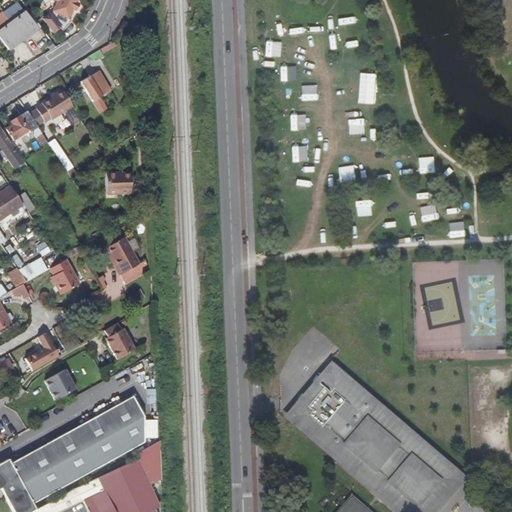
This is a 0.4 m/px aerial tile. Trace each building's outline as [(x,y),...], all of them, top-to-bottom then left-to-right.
[(55,0),(51,9),(52,9),(49,12),(43,19),(52,31),(59,26),(62,28),(70,19),(67,16),(74,0),(55,0)] [(21,37),(35,27),(22,10),(15,1),(2,11),(21,37)] [(2,11),(0,12),(0,37),(7,47),(21,37),(2,11)] [(79,80),(91,99),(97,96),(108,89),(96,69),(79,80)] [(49,117),(50,118),(71,105),(61,89),(39,102),(40,104),(34,108),(42,121),(49,117)] [(104,107),(97,96),(91,99),(98,111),(104,107)] [(63,114),(71,127),(80,120),(71,108),(63,114)] [(5,128),(12,139),(35,124),(26,111),(9,122),(10,124),(5,128)] [(19,161),(14,153),(0,132),(0,152),(5,159),(10,167),(19,161)] [(66,171),(73,166),(54,138),(47,143),(66,171)] [(104,173),(105,195),(128,194),(127,174),(115,175),(114,173),(104,173)] [(15,196),(8,186),(0,191),(0,219),(21,205),(15,196)] [(31,206),(22,192),(15,196),(21,205),(24,210),(31,206)] [(106,249),(113,262),(110,264),(118,278),(120,277),(135,267),(122,240),(106,249)] [(38,255),(48,254),(47,242),(36,243),(38,255)] [(39,259),(29,264),(37,276),(46,270),(39,259)] [(60,263),(50,268),(55,278),(53,279),(61,295),(77,286),(63,260),(60,263)] [(29,264),(17,271),(24,283),(37,276),(29,264)] [(135,267),(120,277),(123,283),(139,274),(135,267)] [(15,270),(6,275),(15,288),(20,285),(24,283),(17,271),(15,270)] [(6,275),(0,278),(0,286),(5,294),(7,292),(15,288),(6,275)] [(97,277),(102,288),(108,286),(104,275),(97,277)] [(21,300),(27,297),(20,285),(15,288),(7,292),(11,298),(13,296),(17,296),(19,298),(21,300)] [(131,294),(137,303),(145,298),(139,289),(131,294)] [(0,329),(9,324),(0,307),(0,329)] [(119,329),(115,323),(102,331),(106,337),(103,338),(115,359),(133,349),(121,328),(119,329)] [(42,348),(23,359),(30,371),(56,356),(44,334),(36,339),(40,346),(42,348)] [(6,359),(0,362),(0,364),(0,365),(7,377),(14,373),(6,359)] [(295,415),(405,511),(434,511),(436,510),(427,503),(455,471),(337,367),(295,415)] [(54,400),(74,389),(63,369),(43,381),(54,400)] [(0,505),(3,511),(31,511),(33,511),(30,506),(141,443),(138,417),(130,396),(8,465),(6,461),(0,464),(0,505)] [(31,511),(58,511),(81,500),(86,511),(151,511),(157,508),(141,472),(151,466),(147,458),(137,463),(135,459),(76,489),(76,487),(55,499),(33,511),(31,511)] [(427,503),(436,510),(464,479),(455,471),(427,503)] [(375,511),(354,494),(338,511),(375,511)]
